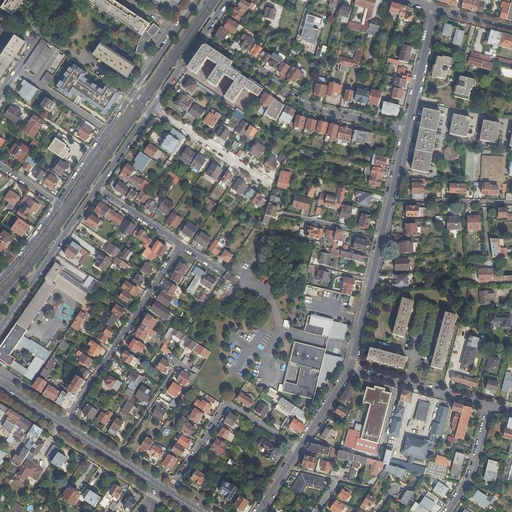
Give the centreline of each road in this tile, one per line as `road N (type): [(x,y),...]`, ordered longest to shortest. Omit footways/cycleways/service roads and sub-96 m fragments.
road 1 (residential): [(202,35),(310,107),(406,130)]
road 2 (residential): [(179,245),(64,426)]
road 3 (unclassified): [(175,30),(58,204)]
road 4 (residential): [(299,447),(225,404),(169,493)]
road 5 (unclassified): [(0,326),(96,188)]
road 6 (residential): [(487,407),(350,367)]
road 7 (residential): [(152,108),(271,185)]
road 8 (residential): [(350,367),(381,237)]
road 9 (residential): [(406,130),(435,9)]
road 10 (residential): [(390,200),(511,201)]
